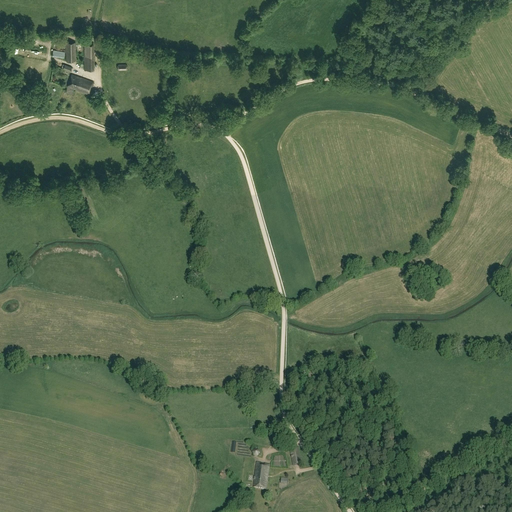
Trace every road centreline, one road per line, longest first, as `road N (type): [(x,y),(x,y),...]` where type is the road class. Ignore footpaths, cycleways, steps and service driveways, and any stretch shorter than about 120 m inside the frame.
road 1 (track): [(221,131),(243,162),(283,302),(282,417),(348,511)]
road 2 (track): [(221,131),(309,80),(411,92)]
road 3 (track): [(101,0),(94,33),(102,94),(130,134)]
road 4 (track): [(410,511),(426,501),(426,479),(511,426)]
road 5 (track): [(0,132),(65,117),(130,134)]
road 6 (track): [(411,92),(433,56),(490,0)]
